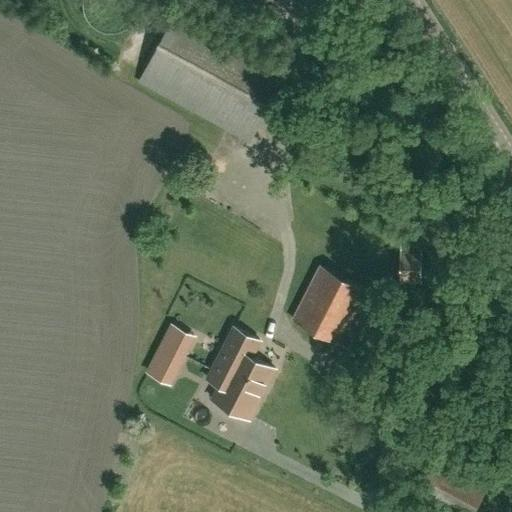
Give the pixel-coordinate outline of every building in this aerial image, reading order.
[(141,80),(251,139),(291,65),(181,5),(141,80)] [(402,281),(422,282),(422,251),(402,251),(402,281)] [(339,341),(367,288),(321,265),(294,318),(339,341)] [(244,414),(250,418),(276,367),(253,355),(261,339),(236,326),(209,378),(221,385),(214,399),(230,407),(228,411),(242,419),(244,414)] [(163,337),(153,356),(179,369),(189,350),(163,337)]
